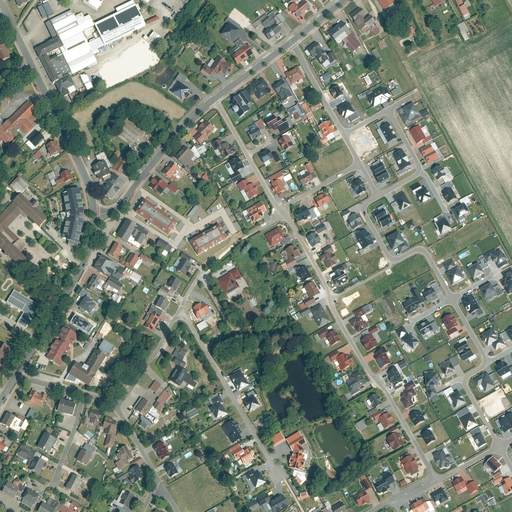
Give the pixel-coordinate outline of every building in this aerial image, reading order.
[(24,0),(12,0),(17,8),(26,4),(24,0)] [(83,0),(82,2),(97,12),(104,0),(83,0)] [(379,0),(386,10),(396,4),(393,0),(379,0)] [(305,2),(294,10),(291,6),(286,10),(293,19),(309,8),(305,2)] [(464,5),(458,8),(465,20),(470,17),(464,5)] [(35,50),(49,78),(51,84),(55,82),(62,98),(68,95),(66,91),(75,87),(70,76),(96,64),(91,53),(145,28),(134,6),(111,17),(114,23),(96,31),(99,37),(87,43),(82,32),(94,26),(90,17),(78,22),(73,11),(48,22),(56,40),(35,50)] [(361,9),(350,16),(360,30),(366,26),(369,29),(376,25),(370,16),(364,20),(362,16),(365,14),(361,9)] [(267,40),(280,30),(277,25),(280,22),(275,16),(270,19),(265,13),(251,23),(255,28),(261,24),(266,30),(262,33),(267,40)] [(341,23),(329,32),(337,42),(343,38),(354,51),(361,45),(348,30),(347,31),(341,23)] [(471,37),(463,23),(458,26),(466,40),(471,37)] [(231,43),(238,32),(229,26),(221,37),(231,43)] [(406,30),(409,37),(416,34),(413,27),(406,30)] [(373,37),(379,33),(376,28),(370,32),(373,37)] [(159,48),(164,43),(152,33),(148,38),(159,48)] [(249,55),(240,41),(234,45),(238,52),(230,57),(235,65),(249,55)] [(378,43),(382,50),(386,48),(383,41),(378,43)] [(317,43),(308,50),(315,58),(328,48),(324,43),(320,46),(317,43)] [(3,46),(0,47),(0,63),(9,59),(3,46)] [(376,49),(371,52),(375,59),(380,56),(376,49)] [(230,69),(218,59),(208,70),(214,75),(222,73),(225,75),(230,69)] [(208,79),(212,74),(204,68),(200,73),(208,79)] [(297,68),(285,75),(290,85),(302,78),(297,68)] [(321,76),(324,82),(331,78),(328,73),(321,76)] [(82,84),(88,82),(85,74),(79,76),(82,84)] [(170,94),(180,102),(187,92),(181,87),(186,81),(179,76),(174,83),(177,85),(170,94)] [(367,77),(363,79),(367,86),(371,84),(367,77)] [(262,80),(245,91),(250,99),(254,96),(257,101),(271,92),(262,80)] [(283,81),(272,88),(282,103),(289,99),(285,92),(289,90),(283,81)] [(86,92),(92,89),(89,83),(84,86),(86,92)] [(343,96),(338,87),(330,91),(335,101),(343,96)] [(367,96),(374,108),(389,100),(382,88),(367,96)] [(399,88),(390,92),(393,97),(401,93),(399,88)] [(252,103),(244,91),(225,104),(237,120),(249,112),(246,107),(252,103)] [(24,105),(24,106),(4,125),(0,121),(0,120),(0,132),(9,142),(22,131),(25,134),(34,126),(30,122),(37,116),(34,112),(37,109),(29,101),(24,105)] [(308,120),(312,117),(306,103),(301,106),(308,120)] [(296,104),(286,110),(291,119),(301,113),(296,104)] [(354,114),(348,104),(338,110),(340,112),(339,113),(341,118),(342,118),(344,120),(354,114)] [(420,115),(414,105),(404,111),(410,121),(420,115)] [(272,117),(263,121),(274,139),(282,134),(279,129),(286,123),(272,117)] [(117,138),(130,148),(145,131),(132,120),(117,138)] [(195,138),(201,145),(207,139),(206,137),(215,129),(208,121),(204,125),(203,123),(198,127),(199,128),(197,130),(200,134),(195,138)] [(334,134),(328,123),(319,128),(324,139),(325,139),(326,139),(334,134)] [(388,124),(379,129),(387,144),(396,139),(388,124)] [(258,127),(247,133),(251,141),(262,136),(258,127)] [(419,127),(410,132),(417,144),(426,139),(419,127)] [(283,138),(279,140),(285,151),(294,146),(288,136),(291,134),(290,131),(282,136),(283,138)] [(43,139),(38,134),(29,143),(34,148),(43,139)] [(217,142),(211,145),(215,152),(217,151),(223,160),(232,155),(231,153),(234,151),(231,148),(229,149),(225,144),(220,147),(217,142)] [(53,145),(45,148),(49,157),(57,153),(53,145)] [(420,150),(424,158),(425,157),(435,152),(431,145),(420,150)] [(175,158),(187,169),(193,163),(189,160),(193,156),(185,148),(175,158)] [(402,150),(392,156),(401,171),(410,165),(402,150)] [(268,151),(257,156),(263,165),(273,159),(268,151)] [(33,157),(37,161),(42,156),(38,152),(33,157)] [(425,157),(429,165),(439,159),(435,152),(425,157)] [(113,174),(112,177),(105,162),(109,161),(105,153),(96,157),(100,164),(93,167),(98,179),(103,177),(106,183),(101,191),(113,199),(114,199),(123,184),(125,181),(113,174)] [(272,155),(276,164),(280,162),(276,153),(272,155)] [(128,159),(123,155),(115,167),(120,171),(128,159)] [(239,157),(229,162),(235,173),(229,177),(233,184),(242,178),(238,172),(245,168),(239,157)] [(170,162),(162,173),(169,179),(178,168),(170,162)] [(382,163),(371,169),(375,176),(374,177),(378,184),(389,179),(385,171),(385,170),(382,163)] [(441,166),(433,171),(438,180),(447,176),(441,166)] [(309,172),(300,178),(305,186),(314,181),(309,172)] [(64,185),(71,182),(66,173),(62,175),(63,178),(56,181),(52,173),(47,175),(53,188),(63,183),(64,185)] [(276,181),(271,184),(278,195),(287,190),(280,180),(284,177),(282,174),(275,178),(276,181)] [(19,177),(12,184),(21,194),(28,187),(19,177)] [(166,191),(170,186),(160,177),(152,185),(158,190),(161,186),(165,190),(166,191)] [(366,191),(360,180),(352,185),(358,196),(366,191)] [(242,181),(236,185),(241,193),(242,192),(248,202),(258,195),(252,184),(246,188),(242,181)] [(431,199),(426,188),(416,193),(422,204),(431,199)] [(82,213),(84,213),(79,189),(66,192),(66,195),(62,196),(65,213),(60,214),(61,220),(62,222),(64,223),(62,236),(66,236),(65,241),(68,242),(67,245),(77,247),(83,221),(82,221),(82,213)] [(457,199),(451,189),(442,194),(448,204),(457,199)] [(411,206),(403,193),(394,198),(401,212),(411,206)] [(326,194),(315,199),(320,208),(330,202),(326,194)] [(0,216),(0,242),(20,263),(27,257),(21,251),(26,245),(7,226),(24,210),(38,225),(45,218),(36,209),(40,205),(36,201),(32,204),(22,195),(0,216)] [(144,200),(135,213),(168,236),(177,223),(144,200)] [(394,213),(399,210),(395,202),(390,205),(394,213)] [(266,211),(262,203),(253,208),(254,210),(247,214),(249,218),(253,216),(257,223),(262,221),(260,218),(264,216),(262,212),(266,211)] [(191,220),(201,208),(196,205),(186,217),(191,220)] [(469,214),(465,205),(454,210),(459,219),(469,214)] [(305,208),(293,214),(298,222),(309,215),(305,208)] [(316,209),(313,210),(317,218),(321,217),(316,209)] [(386,216),(383,210),(373,215),(377,222),(378,221),(382,228),(391,222),(388,216),(386,216)] [(362,225),(356,214),(347,219),(353,230),(362,225)] [(229,218),(229,237),(241,231),(233,217),(230,218),(229,218)] [(452,229),(446,219),(436,225),(442,235),(452,229)] [(139,245),(147,233),(128,221),(119,236),(127,241),(129,239),(139,245)] [(412,221),(406,224),(409,230),(415,227),(412,221)] [(226,239),(219,225),(188,242),(196,256),(226,239)] [(323,225),(315,230),(318,235),(326,230),(323,225)] [(279,228),(266,236),(272,247),(283,242),(284,244),(290,241),(287,236),(285,238),(279,228)] [(373,245),(366,230),(355,236),(363,250),(373,245)] [(398,233),(387,239),(393,250),(404,244),(398,233)] [(315,234),(306,239),(312,249),(321,244),(315,234)] [(166,247),(158,242),(155,246),(163,251),(166,247)] [(122,249),(115,245),(110,254),(120,260),(122,255),(119,253),(122,249)] [(291,247),(284,251),(290,262),(285,265),(287,269),(296,265),(294,260),(298,258),(291,247)] [(329,251),(321,256),(328,269),(337,264),(335,261),(338,259),(334,253),(331,255),(329,251)] [(503,256),(501,252),(492,257),(495,263),(496,262),(500,268),(507,264),(505,260),(506,260),(504,255),(503,256)] [(152,262),(141,255),(139,258),(149,265),(152,262)] [(138,259),(132,256),(127,264),(137,270),(140,265),(135,263),(138,259)] [(191,263),(180,256),(177,261),(181,263),(176,271),(183,275),(191,263)] [(126,269),(125,271),(102,257),(95,270),(105,276),(101,283),(93,278),(87,289),(95,294),(100,285),(107,289),(110,284),(119,289),(123,284),(118,282),(123,274),(135,282),(139,284),(143,276),(135,271),(134,273),(126,269)] [(452,259),(442,264),(446,272),(456,267),(452,259)] [(269,263),(267,271),(274,273),(276,265),(269,263)] [(478,264),(469,269),(474,279),(484,273),(478,264)] [(305,267),(296,272),(302,283),(311,278),(305,267)] [(463,278),(457,269),(447,275),(453,284),(463,278)] [(345,271),(333,277),(337,285),(341,283),(341,284),(346,282),(346,281),(349,279),(345,271)] [(225,296),(238,288),(228,275),(216,284),(225,296)] [(511,292),(511,278),(511,276),(501,282),(508,294),(511,292)] [(171,293),(178,281),(172,277),(165,289),(171,293)] [(319,295),(311,283),(303,288),(309,299),(308,300),(303,303),(305,307),(315,301),(313,298),(319,295)] [(496,293),(491,284),(480,289),(485,298),(496,293)] [(433,289),(424,295),(429,304),(438,298),(433,289)] [(38,306),(14,291),(7,303),(23,313),(17,324),(25,329),(38,306)] [(78,296),(84,300),(77,310),(82,313),(83,312),(89,316),(95,307),(91,305),(92,302),(90,301),(91,300),(88,298),(89,296),(82,291),(78,296)] [(112,298),(113,299),(109,306),(115,309),(121,298),(114,294),(112,298)] [(480,309),(472,296),(463,301),(470,314),(480,309)] [(421,308),(415,298),(404,305),(409,314),(421,308)] [(163,313),(169,304),(160,299),(154,308),(163,313)] [(209,313),(204,304),(193,310),(198,319),(209,313)] [(330,321),(320,305),(309,311),(319,327),(330,321)] [(357,318),(368,312),(365,307),(354,313),(357,318)] [(153,330),(159,318),(151,313),(144,325),(153,330)] [(451,315),(442,320),(449,331),(457,326),(451,315)] [(357,333),(368,327),(365,322),(364,323),(360,317),(350,323),(353,327),(354,327),(357,333)] [(204,321),(196,326),(199,332),(207,327),(204,321)] [(428,322),(418,328),(423,336),(433,330),(428,322)] [(455,328),(446,333),(450,340),(459,336),(455,328)] [(324,336),(330,347),(339,342),(333,331),(328,333),(326,329),(316,334),(319,339),(324,336)] [(74,337),(62,330),(56,340),(46,358),(57,365),(74,337)] [(491,330),(482,336),(487,346),(497,341),(495,337),(496,337),(494,333),(493,333),(491,330)] [(372,334),(361,341),(367,352),(378,346),(372,334)] [(420,343),(408,335),(402,343),(414,351),(420,343)] [(103,341),(99,348),(110,355),(115,347),(103,341)] [(466,341),(456,347),(464,361),(474,355),(466,341)] [(0,367),(13,348),(4,342),(2,346),(0,344),(0,367)] [(177,367),(169,379),(180,387),(183,382),(193,388),(195,385),(190,382),(191,380),(185,376),(189,371),(185,368),(188,364),(182,360),(186,354),(180,350),(171,363),(177,367)] [(384,350),(374,355),(381,370),(391,363),(384,350)] [(341,371),(351,366),(344,354),(340,356),(337,351),(329,356),(331,361),(335,359),(341,371)] [(87,386),(103,358),(93,352),(93,353),(83,369),(76,365),(69,376),(87,386)] [(408,365),(405,360),(396,365),(399,370),(408,365)] [(450,362),(440,367),(445,377),(455,371),(450,362)] [(506,363),(496,368),(501,377),(511,371),(506,363)] [(243,370),(230,377),(239,392),(251,385),(243,370)] [(396,370),(387,374),(394,386),(403,381),(396,370)] [(358,372),(349,377),(351,382),(346,385),(353,396),(361,391),(359,388),(366,384),(358,372)] [(487,373),(474,381),(477,387),(481,384),(485,392),(495,386),(487,373)] [(437,375),(425,376),(426,387),(437,386),(437,383),(439,383),(438,378),(437,378),(437,375)] [(401,401),(406,409),(413,405),(410,401),(411,398),(414,395),(411,389),(416,386),(413,383),(405,387),(407,391),(402,393),(401,401)] [(156,413),(167,396),(157,389),(154,394),(159,397),(152,408),(142,401),(134,412),(141,417),(137,423),(148,430),(158,415),(156,413)] [(33,390),(28,398),(40,405),(45,397),(33,390)] [(465,403),(459,392),(450,397),(456,408),(465,403)] [(255,396),(244,401),(250,413),(261,407),(255,396)] [(345,396),(339,398),(342,405),(348,402),(345,396)] [(376,396),(368,400),(373,409),(382,405),(376,396)] [(222,402),(211,408),(217,419),(228,414),(222,402)] [(72,409),(59,405),(57,412),(54,412),(52,421),(60,423),(63,414),(70,416),(72,409)] [(413,414),(409,417),(414,427),(423,421),(418,412),(421,410),(419,406),(410,410),(413,414)] [(29,410),(25,420),(31,422),(35,412),(29,410)] [(195,410),(186,413),(189,419),(197,415),(195,410)] [(381,411),(372,416),(373,420),(377,418),(383,430),(392,425),(385,414),(383,415),(381,411)] [(511,427),(511,413),(505,418),(506,419),(499,423),(504,433),(511,429),(511,428),(511,427)] [(95,428),(98,418),(86,414),(82,428),(86,429),(87,426),(94,428),(95,428)] [(476,425),(470,415),(461,420),(466,430),(476,425)] [(23,420),(20,424),(7,416),(3,424),(16,433),(18,429),(21,431),(27,422),(23,420)] [(270,416),(263,420),(266,427),(273,423),(270,416)] [(233,420),(225,424),(231,434),(228,436),(233,445),(239,441),(235,434),(240,431),(233,420)] [(102,430),(108,432),(103,448),(111,451),(114,440),(111,439),(116,424),(105,421),(102,430)] [(423,434),(421,436),(427,445),(433,441),(428,432),(431,430),(429,426),(421,431),(423,434)] [(389,435),(383,438),(392,452),(403,446),(395,434),(399,432),(396,427),(388,432),(389,435)] [(273,448),(284,442),(279,433),(268,439),(273,448)] [(43,434),(37,447),(47,452),(53,439),(43,434)] [(486,443),(481,434),(474,438),(479,447),(486,443)] [(170,457),(163,444),(154,448),(161,461),(170,457)] [(244,451),(239,444),(229,450),(237,462),(240,460),(245,465),(255,459),(247,449),(244,451)] [(438,452),(433,455),(440,469),(450,464),(443,450),(446,448),(444,444),(436,449),(438,452)] [(118,480),(125,475),(132,483),(141,477),(134,466),(130,469),(125,461),(130,457),(124,447),(115,453),(120,460),(116,463),(119,467),(112,472),(118,480)] [(39,458),(23,449),(17,458),(18,458),(28,464),(26,467),(32,470),(31,473),(36,476),(43,464),(37,461),(39,458)] [(77,463),(84,466),(89,455),(81,452),(77,463)] [(401,460),(400,461),(407,474),(410,473),(412,475),(418,472),(409,457),(407,453),(400,458),(401,460)] [(305,456),(293,454),(290,468),(302,471),(305,456)] [(179,459),(177,456),(168,461),(170,464),(163,468),(169,478),(177,474),(171,464),(179,459)] [(502,466),(493,458),(487,464),(496,473),(502,466)] [(322,474),(327,482),(333,478),(328,470),(322,474)] [(260,472),(250,478),(257,488),(266,482),(260,472)] [(397,480),(394,474),(391,476),(390,474),(382,478),(383,479),(374,485),(379,494),(382,492),(383,494),(387,492),(386,490),(389,488),(387,485),(397,480)] [(65,490),(72,494),(79,480),(71,476),(65,490)] [(511,491),(511,481),(510,478),(500,483),(506,495),(511,491)] [(462,479),(452,483),(456,492),(466,487),(470,495),(477,491),(472,482),(466,486),(462,479)] [(404,480),(398,483),(401,488),(407,485),(404,480)] [(365,491),(353,497),(358,505),(369,498),(365,492),(369,489),(365,481),(360,484),(365,491)] [(7,483),(1,493),(10,498),(16,488),(7,483)] [(442,489),(431,495),(435,503),(441,500),(442,502),(448,500),(442,489)] [(22,502),(31,508),(37,497),(28,492),(22,502)] [(120,504),(127,507),(132,496),(126,493),(120,504)] [(280,511),(289,507),(282,494),(266,503),(271,511),(280,511)] [(256,499),(258,506),(269,501),(267,495),(256,499)] [(475,499),(477,503),(481,501),(484,506),(487,504),(482,495),(475,499)] [(423,498),(409,506),(413,511),(424,511),(430,508),(423,498)] [(250,511),(259,506),(254,499),(245,505),(250,511)] [(42,504),(37,511),(66,511),(49,501),(46,506),(42,504)] [(334,511),(341,511),(347,509),(342,501),(332,506),(329,501),(324,504),(329,511),(332,511),(334,511)] [(70,503),(69,509),(81,511),(82,506),(70,503)]
